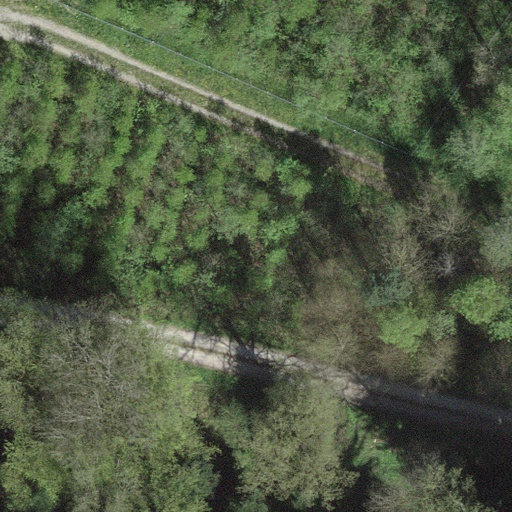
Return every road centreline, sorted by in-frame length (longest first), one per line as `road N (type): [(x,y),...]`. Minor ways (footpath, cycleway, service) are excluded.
road 1 (track): [(511,219),(25,0)]
road 2 (track): [(0,322),(511,421)]
